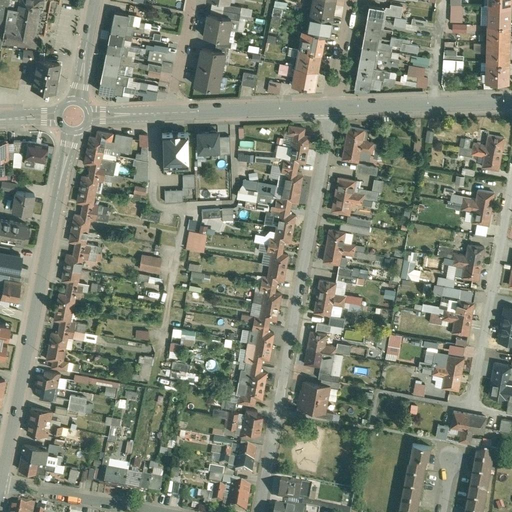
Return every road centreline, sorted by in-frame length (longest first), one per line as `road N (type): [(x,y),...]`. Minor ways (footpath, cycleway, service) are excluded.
road 1 (residential): [(257,511),(333,107)]
road 2 (tertiary): [(71,131),(0,478)]
road 3 (residential): [(511,175),(470,408),(493,412)]
road 4 (tertiary): [(511,101),(333,107)]
road 5 (residential): [(0,478),(163,511)]
road 6 (tertiary): [(333,107),(170,111)]
